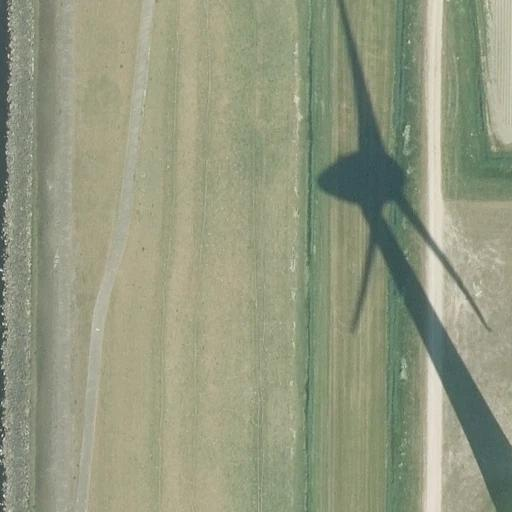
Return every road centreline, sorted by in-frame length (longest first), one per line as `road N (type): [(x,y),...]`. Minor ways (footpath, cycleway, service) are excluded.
road 1 (unclassified): [(79,511),(98,307),(122,228),(148,0)]
road 2 (unclassified): [(60,511),(66,0)]
